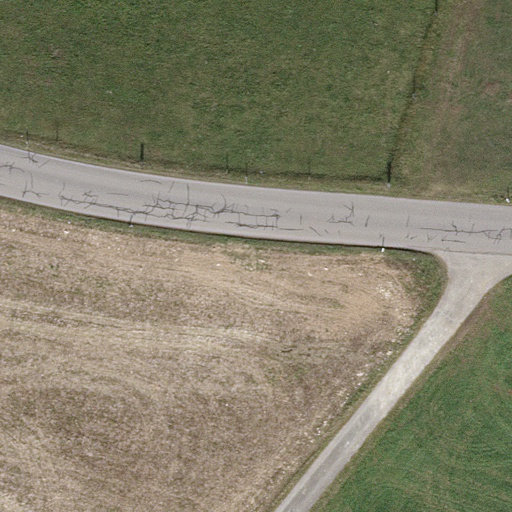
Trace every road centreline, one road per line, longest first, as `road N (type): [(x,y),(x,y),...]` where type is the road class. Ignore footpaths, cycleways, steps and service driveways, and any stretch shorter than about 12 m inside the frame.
road 1 (tertiary): [(511,234),(63,188),(0,165)]
road 2 (track): [(498,233),(475,280),(287,511)]
